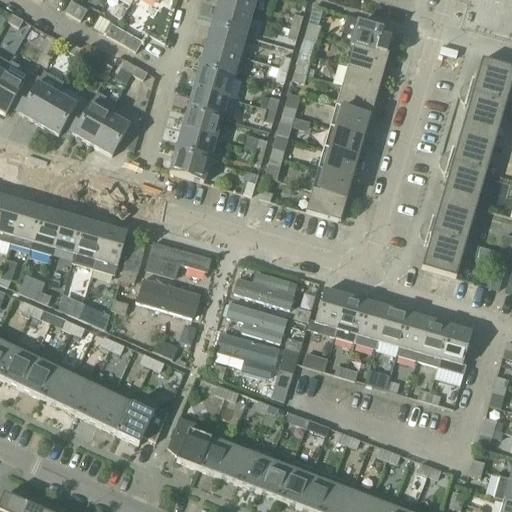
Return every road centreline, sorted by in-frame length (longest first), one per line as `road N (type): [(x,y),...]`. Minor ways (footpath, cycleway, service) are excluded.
road 1 (residential): [(498,326),(462,455),(454,458),(294,401)]
road 2 (residential): [(434,33),(364,265)]
road 3 (residential): [(364,265),(134,206)]
road 4 (residential): [(3,0),(169,79)]
road 5 (residential): [(364,265),(378,291),(498,326)]
road 6 (residential): [(134,206),(0,169)]
road 7 (residential): [(130,511),(3,455)]
road 8 (residential): [(134,206),(169,79)]
